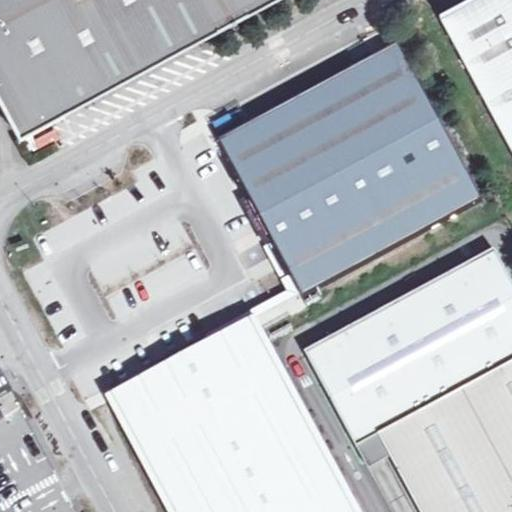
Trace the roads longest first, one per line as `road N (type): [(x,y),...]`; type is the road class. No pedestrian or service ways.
road 1 (unclassified): [(0,202),(372,0)]
road 2 (unclassified): [(0,297),(116,511)]
